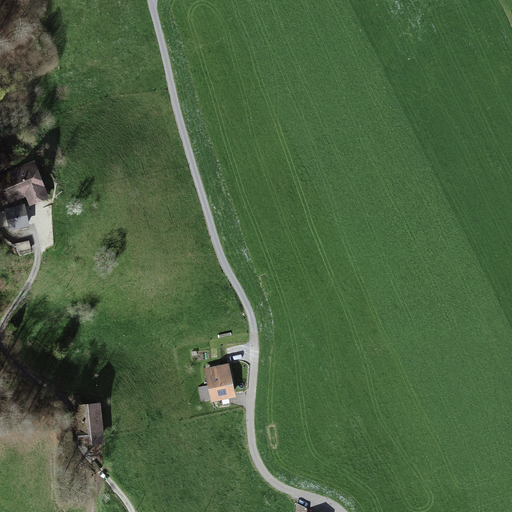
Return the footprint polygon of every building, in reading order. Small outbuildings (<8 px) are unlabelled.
[(1,152),(0,152),(0,167),(2,169),(9,165),(1,152)] [(33,165),(0,179),(0,194),(4,203),(26,193),(31,203),(47,196),(33,165)] [(23,208),(5,213),(8,228),(27,224),(23,208)] [(29,242),(14,245),(16,253),(31,251),(29,242)] [(206,372),(210,388),(212,398),(234,393),(228,367),(206,372)] [(201,400),(212,398),(210,388),(199,390),(201,400)] [(97,405),(77,408),(82,441),(103,438),(97,405)]
